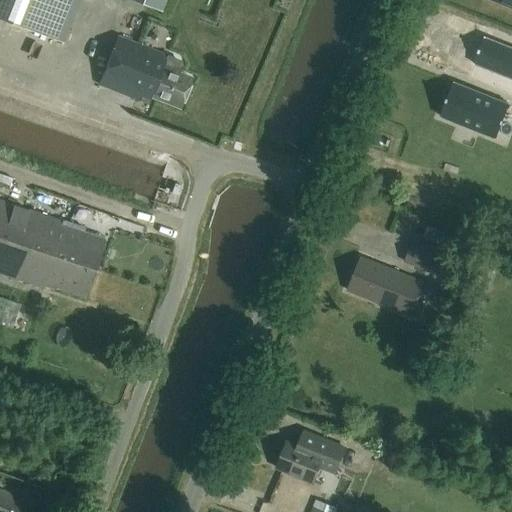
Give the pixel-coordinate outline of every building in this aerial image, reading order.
[(0,0),(0,18),(63,43),(80,0),(0,0)] [(164,0),(132,0),(160,11),(164,0)] [(167,56),(117,36),(98,84),(148,104),(151,96),(180,108),(191,79),(178,73),(181,66),(180,62),(167,56)] [(511,48),(484,37),(473,63),(511,78),(511,48)] [(454,82),(440,116),(496,138),(509,104),(454,82)] [(72,262),(94,269),(102,248),(80,240),(84,229),(0,201),(0,237),(60,258),(59,262),(71,266),(72,262)] [(143,235),(143,223),(127,222),(127,234),(143,235)] [(452,236),(428,227),(423,238),(414,234),(403,263),(438,275),(452,236)] [(60,258),(0,237),(0,273),(43,288),(44,286),(54,289),(55,287),(84,297),(94,269),(72,262),(71,266),(59,262),(60,258)] [(381,265),(361,257),(347,290),(414,317),(427,284),(392,270),(390,273),(379,269),(381,265)] [(20,305),(0,297),(0,324),(12,328),(20,305)] [(302,431),(297,445),(287,441),(276,468),(313,483),(322,462),(337,468),(345,448),(321,439),(302,431)] [(28,511),(32,503),(0,490),(0,511),(28,511)]
